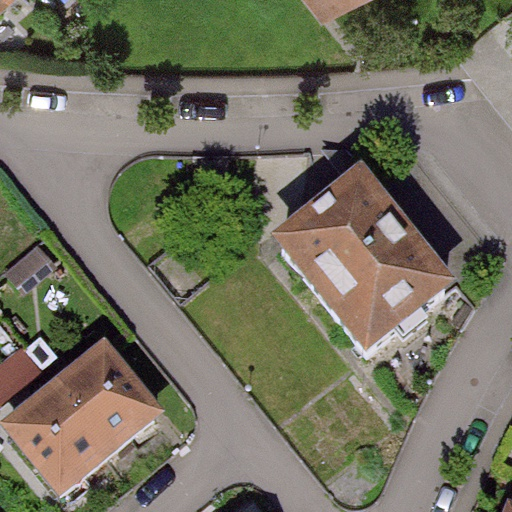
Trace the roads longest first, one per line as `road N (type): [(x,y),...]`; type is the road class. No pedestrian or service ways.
road 1 (residential): [(13,126),(231,133),(460,126),(511,188)]
road 2 (residential): [(13,126),(251,432)]
road 3 (residential): [(406,511),(434,443),(511,307)]
road 4 (residential): [(251,432),(152,511)]
